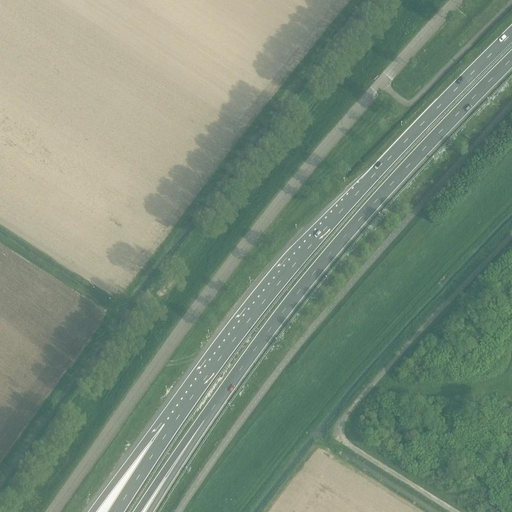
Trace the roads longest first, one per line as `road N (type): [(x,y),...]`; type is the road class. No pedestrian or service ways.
road 1 (unclassified): [(52,511),(236,256),(461,0)]
road 2 (primary): [(511,32),(262,301),(170,426)]
road 3 (primary): [(202,417),(377,198),(511,60)]
road 4 (track): [(459,511),(340,438),(340,425),(511,235)]
